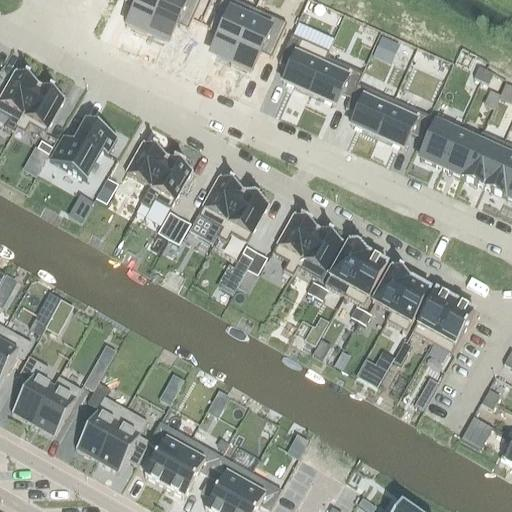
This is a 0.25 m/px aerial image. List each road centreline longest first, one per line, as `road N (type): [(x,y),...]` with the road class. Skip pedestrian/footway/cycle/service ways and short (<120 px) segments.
road 1 (residential): [(58,0),(83,44),(511,237)]
road 2 (residential): [(120,511),(0,444)]
